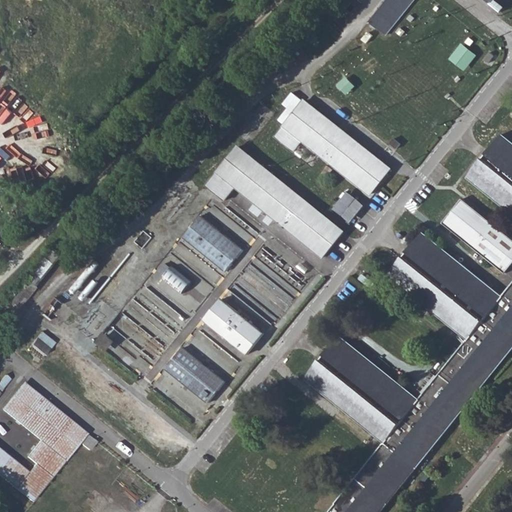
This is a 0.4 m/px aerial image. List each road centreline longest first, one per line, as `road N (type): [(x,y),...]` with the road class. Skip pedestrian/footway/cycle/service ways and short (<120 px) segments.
road 1 (unknown): [(294,73),(268,90),(157,213),(68,271),(1,349)]
road 2 (unclassified): [(0,276),(280,0)]
road 3 (unknown): [(294,73),(418,175)]
road 4 (track): [(86,193),(59,168),(68,152),(64,117),(46,65)]
